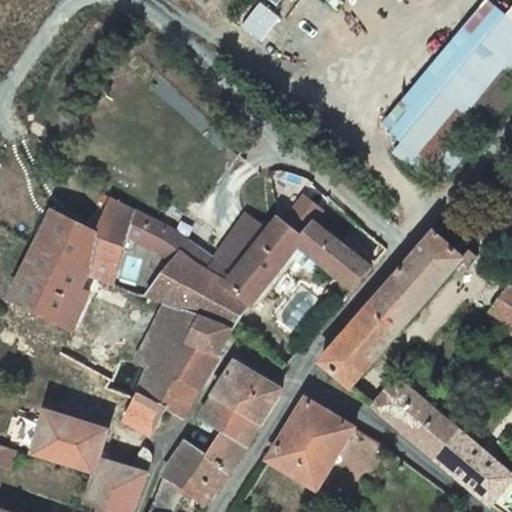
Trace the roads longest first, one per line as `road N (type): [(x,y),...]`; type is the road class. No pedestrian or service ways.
road 1 (unclassified): [(308,374),(511,124)]
road 2 (unknown): [(428,225),(361,146),(350,109),(360,88),(455,0)]
road 3 (unclassified): [(308,374),(480,511)]
road 4 (unclassified): [(220,511),(308,374)]
